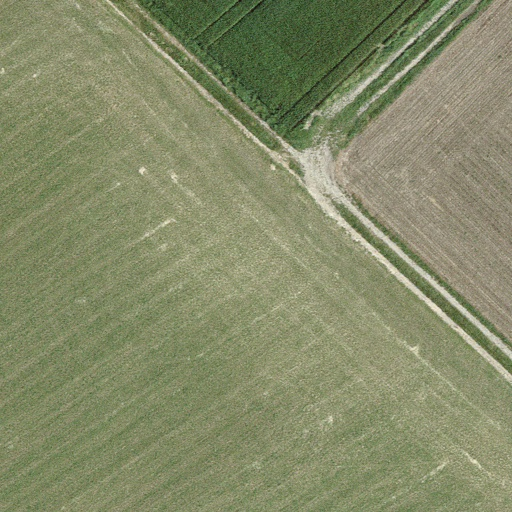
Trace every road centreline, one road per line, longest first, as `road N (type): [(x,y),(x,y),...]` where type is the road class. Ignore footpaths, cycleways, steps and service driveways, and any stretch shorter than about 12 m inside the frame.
road 1 (track): [(511,373),(304,177),(484,0)]
road 2 (track): [(118,0),(304,177)]
